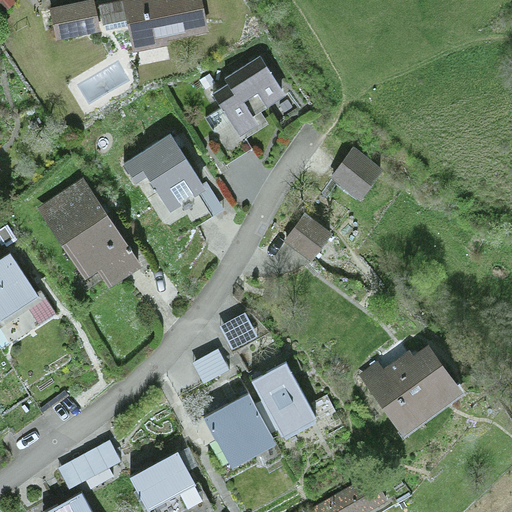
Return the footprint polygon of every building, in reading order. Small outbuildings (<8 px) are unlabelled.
[(130,24),(134,42),(205,27),(199,0),(129,0),(125,1),(101,7),(106,29),(130,24)] [(51,9),(57,38),(88,32),(82,2),(51,9)] [(252,147),(238,124),(252,115),(249,109),(281,89),(260,55),(225,77),(228,83),(213,93),(218,101),(194,117),(225,165),(252,147)] [(212,216),(195,189),(203,183),(169,132),(123,162),(136,182),(147,175),(167,206),(178,199),(196,226),(212,216)] [(361,196),(381,169),(352,149),(333,174),(361,196)] [(109,282),(138,263),(130,250),(132,249),(130,245),(127,247),(84,182),(64,195),(70,203),(48,218),(75,258),(87,250),(109,282)] [(304,214),(286,239),(311,258),(330,232),(304,214)] [(0,318),(1,319),(38,295),(10,251),(0,257),(0,318)] [(262,304),(237,317),(249,339),(273,325),(262,304)] [(226,331),(202,344),(213,366),(238,353),(226,331)] [(377,364),(363,374),(405,433),(439,407),(434,400),(456,383),(430,349),(409,364),(404,357),(384,373),(377,364)] [(252,379),(281,434),(316,415),(286,360),(252,379)] [(244,454),(273,438),(248,392),(203,416),(218,442),(229,437),(237,453),(241,450),(244,454)] [(118,423),(66,450),(77,472),(129,445),(118,423)] [(150,511),(177,511),(207,496),(198,480),(194,481),(177,449),(130,475),(150,511)] [(328,511),(334,509),(335,511),(358,511),(383,498),(370,476),(314,509),(315,511),(328,511)] [(42,511),(92,511),(81,490),(66,498),(70,506),(62,511),(57,503),(42,511)]
